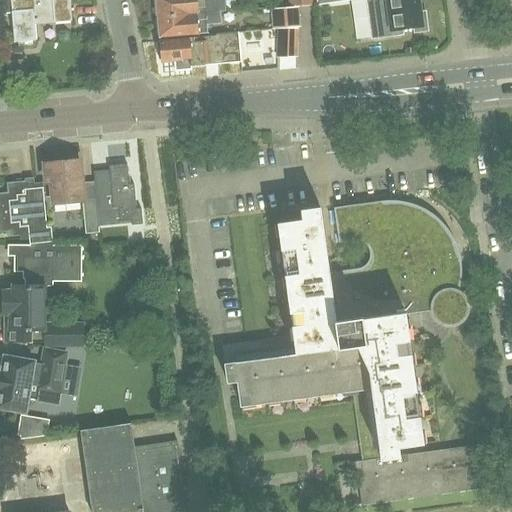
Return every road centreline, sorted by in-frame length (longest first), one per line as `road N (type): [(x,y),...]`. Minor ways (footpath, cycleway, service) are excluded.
road 1 (tertiary): [(135,110),(476,85)]
road 2 (residential): [(511,313),(476,85)]
road 3 (tertiary): [(0,122),(135,110)]
